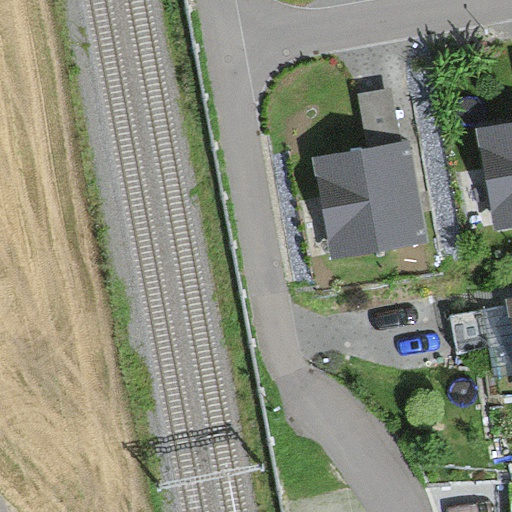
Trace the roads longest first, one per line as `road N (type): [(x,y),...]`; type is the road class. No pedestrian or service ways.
road 1 (residential): [(219,42),(265,320)]
road 2 (residential): [(219,42),(472,0)]
road 3 (residential): [(403,511),(395,491),(310,404),(265,320)]
